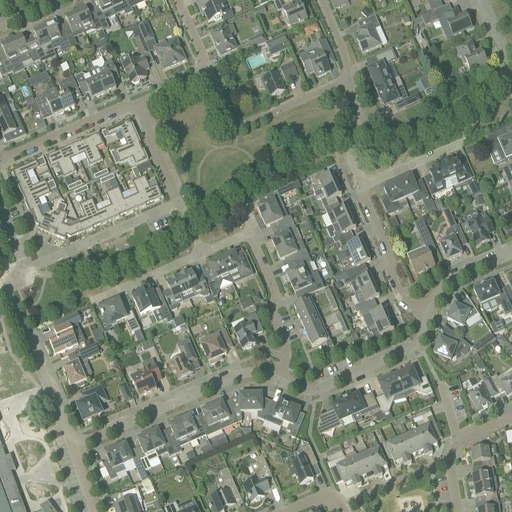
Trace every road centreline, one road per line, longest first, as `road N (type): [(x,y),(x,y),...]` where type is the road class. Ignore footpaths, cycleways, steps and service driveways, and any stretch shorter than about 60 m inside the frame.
road 1 (residential): [(77,439),(236,376),(276,380)]
road 2 (residential): [(77,439),(67,432),(1,280),(25,270)]
road 3 (residential): [(276,380),(311,391),(412,347),(428,314)]
road 4 (residential): [(207,74),(238,124),(344,81)]
road 5 (residential): [(25,270),(179,202)]
road 6 (residential): [(276,380),(286,351),(248,232)]
road 7 (residential): [(428,314),(401,299),(361,186)]
road 8 (residential): [(0,160),(136,104)]
road 9 (residential): [(457,511),(450,451),(511,419)]
road 10 (residential): [(91,303),(201,253)]
